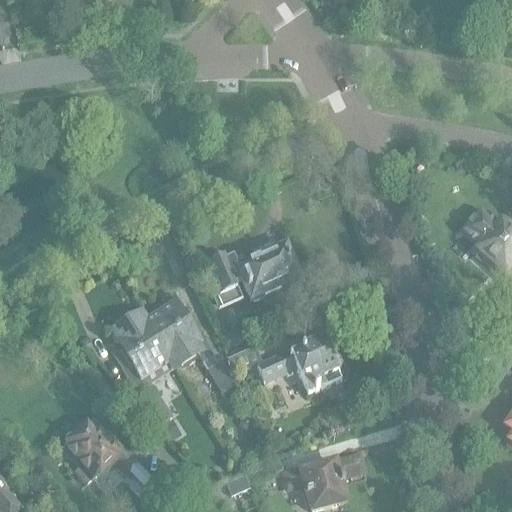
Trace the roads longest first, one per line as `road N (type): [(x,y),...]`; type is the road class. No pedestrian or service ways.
road 1 (residential): [(442,511),(417,332),(350,131)]
road 2 (residential): [(0,303),(76,252),(350,131)]
road 3 (residential): [(511,79),(315,54)]
road 4 (residential): [(0,81),(183,59)]
road 5 (residential): [(350,131),(511,150)]
road 6 (residential): [(183,59),(315,54)]
